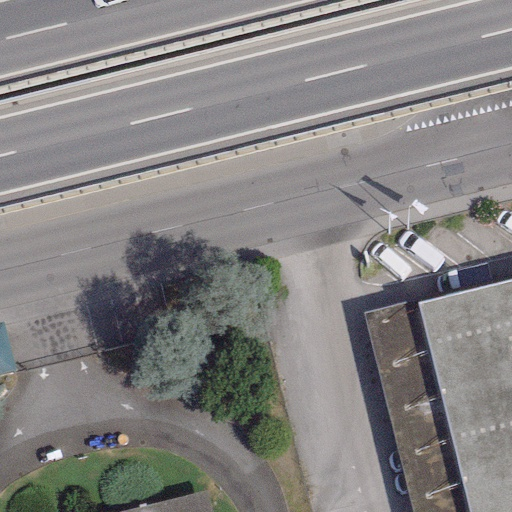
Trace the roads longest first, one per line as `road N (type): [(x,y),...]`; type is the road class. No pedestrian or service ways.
road 1 (tertiary): [(0,269),(511,142)]
road 2 (motorway): [(0,157),(511,32)]
road 3 (unknown): [(386,173),(405,397),(386,491),(391,511)]
road 4 (motorway): [(156,0),(0,38)]
